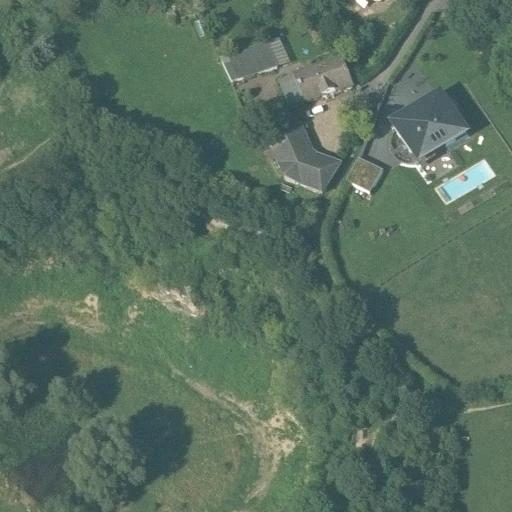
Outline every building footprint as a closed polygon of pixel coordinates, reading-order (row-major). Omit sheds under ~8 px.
[(362,0),(364,1),(365,7),(371,6),(376,9),(383,7),(386,3),(398,0),(362,0)] [(268,57),(223,75),(234,101),(279,83),(268,57)] [(354,102),(343,74),(280,99),(291,127),(327,113),(328,116),(336,113),(335,110),(354,102)] [(395,142),(421,182),(447,164),(448,164),(468,151),(441,111),(395,142)] [(286,179),(289,185),(311,176),(313,175),(304,151),(279,161),(286,179)] [(280,181),(289,203),(324,216),(341,187),(311,176),(289,185),(286,179),(280,181)] [(372,217),(385,192),(361,180),(348,205),(372,217)]
